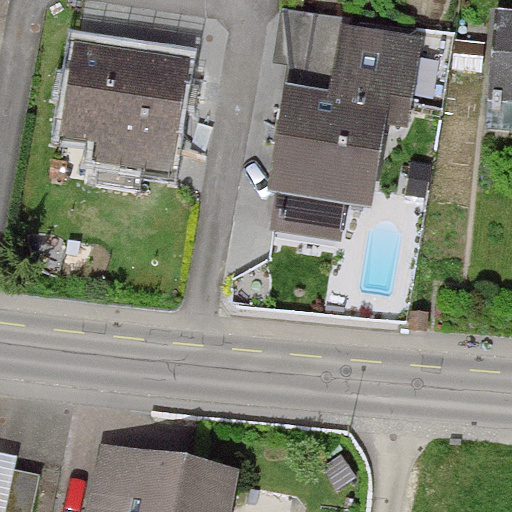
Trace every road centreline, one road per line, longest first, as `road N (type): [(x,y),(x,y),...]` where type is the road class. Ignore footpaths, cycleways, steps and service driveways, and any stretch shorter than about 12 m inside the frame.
road 1 (residential): [(259,8),(187,360)]
road 2 (secondary): [(406,383),(187,360)]
road 3 (secondary): [(187,360),(0,340)]
road 4 (residential): [(391,511),(406,383)]
